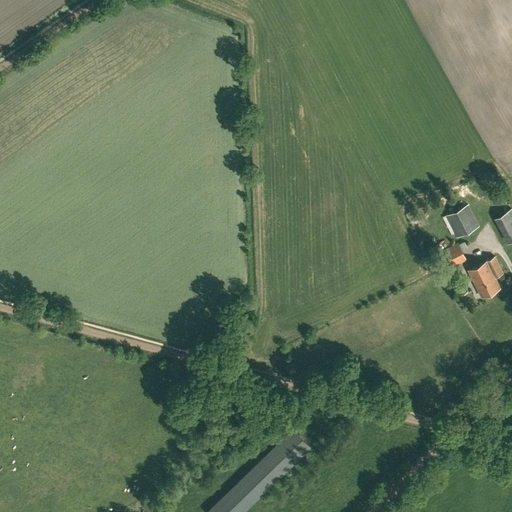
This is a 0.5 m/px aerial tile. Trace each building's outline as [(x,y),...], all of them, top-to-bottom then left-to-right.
[(456,236),(478,224),(467,204),(445,216),(456,236)] [(511,239),(511,210),(511,208),(495,217),(508,241),(511,239)] [(452,267),(467,259),(458,243),(443,250),(452,267)] [(468,269),(481,296),(500,286),(495,276),(503,272),(495,256),(468,269)] [(460,294),(467,290),(462,281),(455,285),(460,294)] [(208,511),(241,511),(310,445),(292,427),(207,511),(208,511)]
